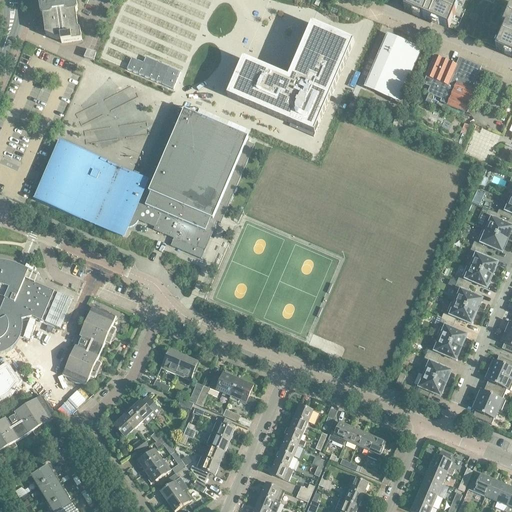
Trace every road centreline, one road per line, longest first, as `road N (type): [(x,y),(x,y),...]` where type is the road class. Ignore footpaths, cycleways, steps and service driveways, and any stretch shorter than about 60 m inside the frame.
road 1 (unclassified): [(171,305),(153,283),(0,218)]
road 2 (residential): [(444,432),(511,278)]
road 3 (residential): [(226,511),(291,363)]
road 4 (unclassified): [(511,64),(363,0)]
road 5 (residential): [(87,420),(130,380),(160,312),(171,305)]
road 6 (residential): [(421,423),(291,363)]
road 7 (residential): [(291,363),(171,305)]
